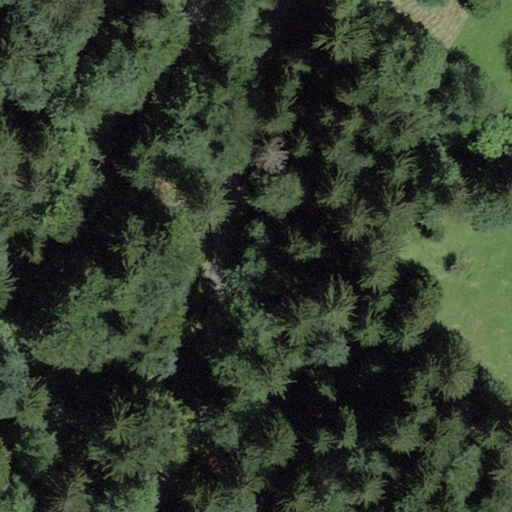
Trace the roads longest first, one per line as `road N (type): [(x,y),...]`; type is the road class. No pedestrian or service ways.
road 1 (unclassified): [(146,511),(181,446),(204,360),(230,190),(262,56),(286,0)]
road 2 (unclassified): [(207,0),(47,236),(0,286)]
